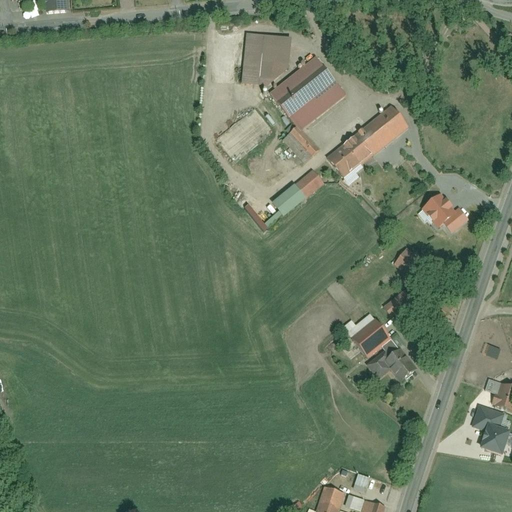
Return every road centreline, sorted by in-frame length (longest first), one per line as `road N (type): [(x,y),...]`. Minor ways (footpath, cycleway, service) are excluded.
road 1 (tertiary): [(406,511),(511,205)]
road 2 (unknown): [(217,10),(206,140),(233,178)]
road 3 (residential): [(9,29),(180,14)]
road 4 (residential): [(180,14),(325,0)]
